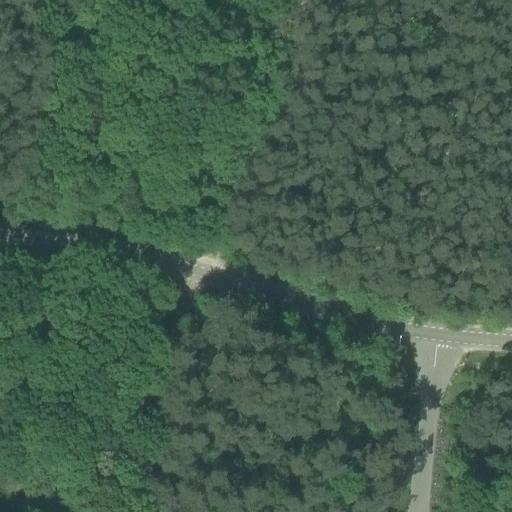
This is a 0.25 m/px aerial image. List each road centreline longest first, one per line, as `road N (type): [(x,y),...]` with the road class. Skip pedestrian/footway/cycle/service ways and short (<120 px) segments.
road 1 (unclassified): [(511,347),(363,335),(267,311),(0,211)]
road 2 (track): [(172,272),(272,132),(299,42),(299,0)]
road 3 (track): [(172,272),(143,511)]
